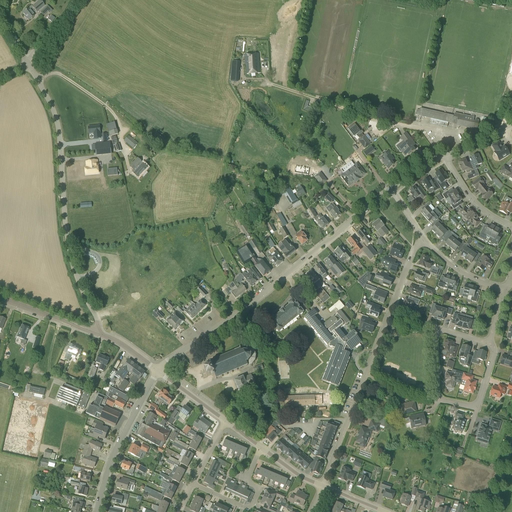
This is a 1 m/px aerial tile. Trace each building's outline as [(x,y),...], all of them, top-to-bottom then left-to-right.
[(28,21),(34,16),(33,14),(44,5),(39,0),(38,0),(23,13),(26,17),(25,18),(28,21)] [(260,64),(259,54),(244,55),(244,62),(245,62),(246,74),(260,73),(259,64),(260,64)] [(240,66),(232,65),(230,81),(238,82),(240,66)] [(91,106),(93,102),(85,97),(83,101),(91,106)] [(473,121),(473,119),(472,117),(464,116),(463,117),(448,113),(447,116),(421,110),(422,109),(419,108),(416,122),(456,127),(456,125),(476,130),(478,122),(477,122),(478,121),(477,120),(476,119),(475,120),(474,120),(474,121),(473,121)] [(111,136),(118,134),(115,122),(108,124),(111,136)] [(352,123),(346,128),(353,137),(356,135),(358,137),(363,133),(361,130),(359,132),(352,123)] [(100,126),(88,127),(89,135),(94,134),(94,140),(102,139),(101,133),(100,126)] [(162,144),(165,140),(156,132),(153,136),(162,144)] [(408,155),(415,150),(410,144),(413,142),(406,133),(401,137),(405,143),(399,148),(401,151),(405,156),(407,154),(408,155)] [(133,149),(138,143),(128,135),(124,141),(133,149)] [(364,149),(371,144),(364,135),(358,140),(364,149)] [(96,156),(111,154),(110,142),(103,143),(95,144),(96,156)] [(502,148),(500,145),(499,142),(492,146),(496,152),(494,152),(499,160),(509,154),(504,146),(502,148)] [(372,146),(363,153),(366,158),(376,151),(372,146)] [(382,156),(380,158),(388,169),(394,164),(391,162),(394,159),(388,151),(382,156)] [(471,164),(473,170),(474,170),(478,168),(477,165),(482,163),(478,154),(471,157),(474,162),(471,164)] [(138,178),(148,168),(141,162),(138,158),(129,167),(133,170),(131,172),(138,178)] [(473,170),(471,164),(467,166),(465,160),(460,162),(459,163),(460,165),(460,166),(461,169),(462,169),(462,171),(464,171),(466,170),(467,172),(473,170)] [(86,174),(98,173),(97,166),(97,161),(87,162),(87,169),(86,169),(86,174)] [(353,166),(351,162),(346,166),(357,181),(361,178),(360,177),(365,174),(357,163),(353,166)] [(297,166),(295,173),(309,176),(310,169),(306,168),(306,167),(302,167),(297,166)] [(346,166),(341,170),(344,173),(340,176),(349,186),(353,183),(354,183),(357,181),(346,166)] [(511,166),(510,170),(504,166),(500,171),(511,179),(511,166)] [(444,173),(442,170),(437,173),(437,174),(437,176),(439,179),(436,182),(441,189),(443,192),(445,191),(443,188),(446,185),(444,183),(446,182),(445,181),(448,179),(446,177),(447,176),(445,173),(444,173)] [(321,186),(327,181),(320,172),(314,177),(321,186)] [(432,184),(429,178),(425,180),(424,180),(422,184),(424,185),(427,191),(433,187),(435,191),(439,189),(435,183),(432,184)] [(480,191),(485,187),(483,184),(484,184),(484,183),(485,182),(485,181),(485,180),(483,178),(482,178),(481,178),(480,179),(479,178),(472,185),(476,190),(478,189),(480,191)] [(299,197),(305,194),(301,186),(295,190),(299,197)] [(289,187),(280,193),(283,196),(284,196),(290,205),(297,200),(289,187)] [(426,196),(419,187),(417,189),(415,187),(410,191),(411,192),(410,193),(413,198),(414,197),(416,199),(420,196),(422,199),(426,196)] [(485,187),(480,191),(482,194),(481,195),(485,201),(493,194),(488,189),(488,190),(485,187)] [(451,200),(458,195),(458,194),(457,192),(455,190),(450,193),(449,191),(442,195),(445,200),(449,197),(451,200)] [(330,203),(334,200),(334,199),(329,194),(325,198),(330,203)] [(458,195),(451,200),(453,203),(451,205),(454,210),(462,204),(460,201),(462,200),(461,198),(460,196),(459,196),(458,195)] [(386,207),(379,200),(374,205),(380,212),(386,207)] [(425,217),(432,211),(428,207),(431,204),(429,202),(424,206),(426,208),(421,213),(425,217)] [(510,214),(511,211),(511,209),(511,204),(509,202),(508,204),(504,202),(503,203),(502,203),(500,206),(501,207),(499,211),(506,214),(507,212),(510,214)] [(336,208),(333,204),(331,206),(330,205),(325,209),(329,214),(330,213),(335,219),(336,219),(336,220),(338,218),(338,217),(340,215),(338,212),(338,211),(336,208)] [(317,216),(312,208),(306,211),(312,220),(316,217),(317,217),(317,216)] [(467,220),(474,213),(469,209),(467,211),(464,208),(459,213),(463,216),(467,220)] [(438,219),(439,218),(436,216),(432,211),(425,217),(429,222),(431,220),(433,223),(438,219)] [(287,232),(291,230),(281,213),(277,216),(283,227),(287,232)] [(474,213),(467,220),(475,228),(480,222),(477,219),(478,217),(474,213)] [(323,218),(320,214),(317,217),(316,217),(313,219),(317,224),(317,223),(323,229),(324,229),(326,228),(326,227),(328,225),(323,218)] [(253,238),(241,218),(236,221),(244,234),(245,234),(249,240),(253,238)] [(436,235),(442,228),(440,225),(442,223),(438,219),(433,223),(433,224),(435,226),(431,230),(436,235)] [(382,238),(389,232),(384,226),(379,220),(372,226),(377,232),(382,238)] [(271,234),(276,231),(270,222),(266,225),(271,234)] [(486,232),(482,230),(478,238),(484,241),(486,237),(489,239),(490,237),(495,228),(490,225),(486,232)] [(289,236),(287,232),(283,227),(279,230),(284,239),(289,236)] [(442,228),(436,235),(440,239),(444,235),(447,237),(451,232),(447,228),(445,231),(442,228)] [(491,243),(496,246),(502,235),(499,233),(501,231),(495,228),(490,237),(489,239),(488,240),(492,242),(491,243)] [(365,232),(362,229),(357,234),(362,240),(363,240),(367,245),(371,242),(369,239),(370,238),(368,236),(365,232)] [(303,234),(301,231),(295,236),(297,239),(302,246),(303,245),(303,246),(306,244),(305,243),(307,241),(305,238),(306,237),(303,234)] [(419,236),(416,231),(409,235),(413,240),(419,236)] [(451,232),(447,237),(449,240),(445,244),(450,248),(456,241),(458,238),(451,232)] [(271,249),(276,246),(268,233),(265,235),(268,240),(266,241),(271,249)] [(356,240),(353,237),(348,241),(353,248),(354,247),(355,249),(351,252),(354,256),(362,249),(358,244),(359,243),(356,240)] [(382,248),(386,244),(381,237),(377,241),(382,248)] [(258,255),(262,253),(253,238),(251,240),(252,241),(249,243),(256,255),(258,255)] [(289,246),(285,241),(277,247),(281,252),(287,258),(295,251),(292,247),(292,248),(290,245),(289,246)] [(456,241),(450,248),(455,252),(458,247),(461,249),(465,244),(462,242),(460,245),(456,241)] [(401,259),(404,252),(400,250),(402,246),(395,243),(390,255),(394,256),(397,257),(401,259)] [(257,260),(247,244),(235,251),(244,266),(251,261),(254,267),(255,267),(264,277),(271,271),(261,260),(257,259),(257,260)] [(466,260),(471,252),(468,250),(470,247),(465,244),(461,249),(464,251),(461,256),(466,260)] [(370,261),(378,255),(370,245),(363,251),(370,261)] [(338,248),(338,249),(335,252),(340,258),(339,259),(342,263),(346,259),(347,261),(352,257),(347,252),(342,246),(341,247),(340,246),(338,248)] [(275,251),(273,248),(269,252),(271,254),(267,258),(270,262),(272,264),(273,264),(276,267),(276,266),(277,267),(279,266),(279,265),(281,264),(283,262),(282,262),(283,261),(278,256),(279,255),(276,250),(275,251)] [(471,252),(466,260),(471,263),(474,258),(477,260),(480,255),(476,251),(474,254),(471,252)] [(430,269),(432,263),(428,261),(429,258),(422,255),(418,265),(425,268),(426,267),(430,269)] [(395,273),(398,266),(391,263),(392,259),(385,256),(381,265),(389,268),(388,270),(395,273)] [(490,269),(493,264),(489,260),(483,256),(476,267),(482,270),(485,266),(487,267),(486,267),(490,269)] [(336,264),(330,257),(324,261),(327,265),(326,265),(330,270),(332,268),(340,276),(345,272),(338,262),(336,264)] [(356,258),(351,261),(355,267),(360,263),(356,258)] [(314,268),(314,269),(319,275),(321,277),(322,277),(324,279),(328,276),(326,274),(319,265),(316,267),(316,266),(314,268)] [(262,279),(255,269),(253,268),(250,271),(249,270),(247,272),(248,273),(247,274),(246,273),(242,273),(241,274),(244,277),(243,277),(246,281),(251,287),(252,286),(252,287),(254,286),(254,285),(258,281),(262,279)] [(323,304),(330,298),(317,282),(320,280),(312,270),(305,276),(317,290),(314,293),(323,304)] [(380,275),(379,275),(380,271),(377,270),(375,278),(383,281),(382,284),(390,287),(392,280),(387,278),(388,274),(381,272),(380,275)] [(428,277),(429,274),(423,271),(422,274),(416,272),(413,278),(422,281),(424,275),(428,277)] [(370,276),(370,274),(368,273),(357,282),(364,290),(367,283),(370,276)] [(444,279),(441,278),(438,286),(441,287),(444,288),(445,284),(448,286),(451,277),(445,275),(444,279)] [(237,288),(241,294),(246,291),(244,288),(246,286),(244,283),(241,285),(241,283),(243,282),(238,276),(236,278),(236,279),(237,280),(233,283),(237,288)] [(457,279),(451,277),(448,286),(454,287),(453,291),(455,292),(459,282),(456,281),(457,279)] [(335,286),(330,281),(329,282),(326,279),(324,281),(332,289),(335,286)] [(237,298),(241,294),(237,288),(233,283),(227,287),(228,288),(223,292),(226,297),(231,293),(236,299),(237,298)] [(420,297),(423,290),(411,285),(408,292),(420,297)] [(468,296),(471,286),(465,285),(464,290),(461,289),(459,296),(462,297),(463,294),(468,296)] [(471,286),(468,296),(471,297),(470,301),(476,302),(478,296),(475,295),(477,288),(471,286)] [(204,298),(207,295),(200,287),(197,291),(204,298)] [(383,304),(387,293),(377,289),(373,300),(383,304)] [(418,305),(419,301),(413,298),(412,301),(405,299),(402,307),(411,311),(413,304),(418,305)] [(304,307),(300,306),(299,307),(293,300),(288,303),(290,305),(284,310),(283,310),(280,312),(280,313),(274,318),(273,316),(268,320),(279,333),(283,329),(299,316),(303,312),(301,309),(304,307)] [(171,310),(174,307),(169,301),(166,305),(171,310)] [(191,306),(198,313),(206,306),(201,301),(196,306),(193,303),(191,301),(188,303),(191,306)] [(300,306),(304,307),(309,313),(304,318),(328,346),(330,345),(329,345),(329,346),(329,347),(330,347),(330,348),(331,348),(332,347),(332,348),(335,349),(323,381),(337,387),(350,354),(348,353),(348,352),(351,350),(351,351),(360,344),(358,342),(361,341),(356,336),(357,335),(354,331),(346,338),(339,330),(346,324),(346,325),(349,322),(340,311),(344,307),(339,301),(328,310),(330,313),(336,308),(339,311),(336,313),(338,315),(335,318),(334,316),(323,325),(325,328),(324,329),(314,317),(317,314),(314,310),(310,312),(303,304),(300,303),(300,306)] [(350,311),(354,307),(349,301),(345,305),(350,311)] [(377,319),(380,311),(376,310),(378,306),(367,302),(365,308),(368,309),(366,314),(377,319)] [(437,319),(440,309),(435,307),(435,305),(432,304),(431,309),(433,310),(431,317),(434,317),(433,318),(437,319),(437,318),(437,319)] [(161,319),(164,316),(159,312),(163,308),(160,306),(154,312),(161,319)] [(192,319),(198,313),(191,306),(186,310),(183,308),(182,309),(179,306),(176,309),(181,314),(184,311),(187,314),(192,319)] [(440,309),(437,319),(438,319),(437,320),(441,321),(441,320),(443,320),(445,314),(451,315),(452,310),(447,308),(446,310),(440,309)] [(175,316),(173,318),(180,325),(184,321),(175,312),(173,314),(175,316)] [(461,328),(464,319),(460,318),(461,315),(454,313),(452,319),(456,321),(455,326),(458,327),(458,328),(460,329),(461,328)] [(372,333),(375,325),(369,323),(370,319),(362,316),(360,323),(364,325),(362,329),(372,333)] [(180,325),(173,318),(170,320),(169,318),(166,321),(175,330),(180,325)] [(464,319),(461,328),(462,328),(462,329),(465,330),(466,329),(469,330),(470,328),(474,329),(476,321),(472,320),(471,322),(464,319)] [(24,340),(27,332),(28,332),(29,330),(28,329),(28,328),(21,326),(18,334),(17,334),(16,337),(19,338),(17,342),(20,343),(22,340),(24,340)] [(445,348),(444,351),(442,351),(441,356),(446,357),(446,356),(453,358),(457,347),(453,346),(454,343),(446,340),(443,347),(445,348)] [(85,349),(95,352),(97,344),(87,342),(85,349)] [(80,355),(82,351),(79,350),(79,349),(74,347),(69,345),(66,353),(67,354),(64,360),(70,362),(72,356),(76,357),(77,354),(80,355)] [(252,365),(255,360),(256,355),(254,350),(250,347),(244,346),(240,348),(235,351),(235,352),(209,362),(208,362),(206,363),(206,364),(207,369),(204,370),(207,377),(211,376),(212,377),(213,377),(215,376),(216,379),(242,368),(248,366),(252,365)] [(467,346),(465,346),(464,346),(463,346),(459,357),(466,359),(464,366),(469,367),(472,357),(468,356),(470,348),(467,347),(467,346)] [(486,353),(479,350),(478,352),(475,351),(472,359),(476,360),(476,359),(484,361),(485,361),(486,358),(485,357),(486,353)] [(106,366),(109,359),(99,355),(96,362),(101,364),(99,370),(103,371),(106,366)] [(511,358),(503,355),(501,359),(500,360),(500,362),(500,363),(500,364),(511,368),(511,358)] [(446,368),(452,370),(455,360),(450,359),(450,361),(448,361),(446,368)] [(131,374),(137,366),(129,360),(123,367),(122,367),(120,369),(119,369),(118,371),(118,372),(117,373),(113,369),(108,378),(109,379),(106,383),(113,387),(115,384),(111,381),(112,381),(115,376),(119,380),(120,378),(123,380),(129,372),(131,374)] [(94,378),(97,369),(95,368),(95,366),(91,365),(87,376),(94,378)] [(137,366),(131,374),(134,375),(129,382),(134,385),(139,379),(139,380),(145,372),(137,366)] [(446,375),(444,382),(447,383),(446,387),(453,389),(455,383),(460,384),(463,373),(452,370),(451,373),(447,372),(446,375)] [(461,380),(467,382),(464,391),(465,391),(464,393),(467,394),(468,392),(472,394),(476,382),(472,381),(473,377),(463,373),(461,380)] [(255,385),(251,375),(244,378),(243,377),(234,381),(236,385),(238,389),(240,393),(241,396),(246,394),(245,391),(248,389),(252,388),(252,387),(255,385)] [(123,392),(129,383),(124,380),(118,389),(123,392)] [(90,395),(65,384),(63,388),(61,387),(56,399),(63,402),(61,405),(65,407),(67,403),(77,407),(77,406),(85,410),(90,395)] [(123,409),(126,403),(129,397),(116,390),(110,387),(111,386),(106,384),(103,390),(109,393),(107,397),(109,398),(106,404),(113,408),(114,405),(123,409)] [(504,395),(506,387),(499,385),(498,388),(493,387),(492,391),(491,391),(490,394),(491,394),(490,395),(500,398),(501,394),(504,395)] [(43,396),(45,390),(30,386),(29,393),(43,396)] [(164,401),(169,395),(163,390),(162,392),(162,391),(159,394),(160,395),(158,397),(160,398),(158,400),(162,403),(163,401),(164,401)] [(105,408),(106,405),(105,405),(108,398),(99,394),(93,407),(90,406),(86,414),(95,418),(95,417),(100,419),(99,420),(112,425),(113,423),(115,424),(120,414),(105,408)] [(171,396),(169,395),(164,401),(164,402),(163,404),(167,406),(168,405),(169,405),(174,399),(173,398),(174,398),(171,396)] [(402,415),(409,413),(416,412),(414,402),(400,405),(402,415)] [(191,411),(185,406),(180,412),(181,413),(180,414),(178,416),(184,421),(191,411)] [(178,416),(180,414),(175,411),(170,417),(171,417),(167,422),(171,425),(175,420),(175,421),(178,416)] [(463,419),(464,415),(457,412),(456,416),(459,417),(458,419),(457,419),(456,422),(457,423),(456,426),(455,426),(454,429),(458,430),(457,431),(461,432),(461,431),(462,432),(465,421),(461,420),(462,418),(463,419)] [(153,424),(157,417),(149,413),(145,422),(144,422),(141,428),(141,429),(137,435),(159,447),(157,450),(162,453),(164,450),(162,448),(171,431),(167,429),(165,431),(155,425),(155,426),(153,424)] [(412,428),(425,425),(423,414),(413,416),(409,417),(412,428)] [(164,427),(166,422),(164,420),(161,418),(157,423),(164,427)] [(212,425),(202,419),(200,422),(197,420),(193,426),(199,430),(204,433),(204,434),(205,434),(212,425)] [(384,429),(384,428),(385,428),(384,419),(377,419),(375,423),(371,422),(368,430),(361,428),(356,442),(360,444),(359,446),(364,448),(366,443),(365,443),(367,438),(368,439),(371,430),(377,432),(379,427),(384,429)] [(95,430),(106,434),(108,429),(101,426),(102,423),(94,420),(92,426),(96,428),(95,430)] [(498,432),(501,423),(493,420),(490,427),(481,424),(476,438),(477,438),(477,440),(480,441),(481,439),(485,441),(486,439),(488,439),(491,430),(498,432)] [(326,428),(336,431),(338,426),(328,423),(326,428)] [(280,432),(273,425),(265,434),(267,436),(265,438),(271,443),(280,432)] [(334,436),(336,431),(326,428),(324,432),(334,436)] [(292,430),(291,429),(290,431),(292,433),(290,435),(292,437),(296,433),(295,433),(299,429),(293,429),(292,430)] [(104,440),(106,434),(95,430),(94,432),(90,431),(88,436),(95,439),(97,436),(104,440)] [(174,442),(178,435),(174,432),(169,440),(174,442)] [(332,441),(334,436),(324,432),(322,437),(332,441)] [(192,442),(199,445),(202,439),(195,436),(192,442)] [(311,439),(308,437),(304,441),(303,443),(305,445),(311,439)] [(330,446),(332,441),(322,437),(321,442),(330,446)] [(228,449),(231,441),(226,438),(222,447),(227,448),(226,451),(228,452),(229,449),(228,449)] [(280,450),(287,443),(282,439),(276,446),(279,448),(278,449),(280,450)] [(83,452),(89,453),(91,454),(92,449),(99,452),(102,446),(91,441),(89,446),(85,445),(83,452)] [(187,449),(188,446),(179,441),(177,444),(187,449)] [(233,451),(237,443),(231,441),(228,449),(229,449),(232,451),(231,454),(233,455),(235,452),(233,451)] [(196,451),(199,445),(192,442),(189,448),(196,451)] [(329,450),(330,446),(321,442),(319,447),(329,450)] [(239,454),(242,445),(237,443),(233,451),(235,452),(238,453),(237,456),(239,457),(240,454),(239,454)] [(292,447),(291,447),(287,443),(280,450),(281,451),(284,453),(285,453),(286,454),(292,447)] [(147,453),(149,448),(142,444),(140,448),(133,444),(128,453),(136,457),(140,459),(142,455),(141,454),(139,453),(140,450),(147,453)] [(185,453),(187,449),(177,444),(175,447),(185,453)] [(239,454),(240,454),(243,455),(242,458),(244,459),(246,456),(245,456),(248,448),(242,445),(239,454)] [(291,458),(297,450),(292,446),(291,447),(292,447),(286,454),(288,455),(287,455),(291,458)] [(327,455),(329,450),(319,447),(317,451),(327,455)] [(54,460),(55,454),(51,453),(52,451),(46,450),(44,458),(50,459),(54,460)] [(302,455),(302,454),(297,450),(291,458),(292,459),(295,461),(296,461),(302,455)] [(325,460),(327,455),(317,451),(315,456),(325,460)] [(88,456),(89,453),(83,452),(82,455),(85,457),(82,464),(94,468),(96,461),(92,459),(92,458),(88,456)] [(184,458),(190,461),(193,455),(187,452),(184,458)] [(301,465),(307,458),(302,454),(302,455),(296,461),(298,463),(301,465)] [(181,464),(187,467),(190,461),(184,458),(181,456),(178,461),(180,462),(180,463),(181,464)] [(180,463),(180,462),(178,461),(170,457),(168,460),(179,465),(180,463)] [(48,468),(49,460),(41,458),(39,466),(48,468)] [(313,463),(307,458),(301,465),(302,467),(302,466),(305,469),(309,465),(311,467),(313,464),(313,463)] [(219,470),(220,469),(221,466),(224,467),(226,463),(218,459),(217,462),(214,461),(211,466),(219,470)] [(318,461),(314,459),(313,463),(313,464),(312,465),(315,466),(312,472),(314,473),(313,474),(318,475),(318,474),(319,475),(320,471),(321,472),(322,468),(323,465),(317,463),(318,461)] [(360,469),(363,462),(355,459),(352,465),(360,469)] [(177,468),(179,465),(168,460),(167,463),(177,468)] [(128,463),(124,462),(122,468),(129,471),(130,468),(134,470),(135,466),(131,465),(132,464),(128,462),(128,463)] [(145,474),(147,469),(138,465),(136,469),(138,471),(137,472),(141,474),(142,473),(145,474)] [(223,470),(220,469),(219,470),(211,466),(209,472),(217,475),(217,474),(219,471),(222,473),(223,470)] [(263,477),(266,469),(261,466),(259,471),(256,470),(254,475),(257,477),(258,475),(262,476),(263,477)] [(90,482),(92,474),(85,473),(85,470),(74,467),(73,471),(82,473),(80,480),(90,482)] [(352,481),(355,474),(350,472),(351,471),(343,467),(338,479),(346,482),(347,479),(352,481)] [(175,474),(182,477),(185,471),(178,468),(175,474)] [(268,479),(272,471),(266,469),(263,477),(262,476),(261,479),(263,481),(264,478),(267,479),(268,479)] [(274,481),(277,473),(272,471),(268,479),(267,479),(266,482),(269,483),(270,480),(273,481),(274,481)] [(179,483),(182,477),(175,474),(171,472),(169,477),(172,478),(173,479),(172,480),(179,483)] [(220,476),(217,474),(217,475),(209,472),(206,477),(214,481),(215,479),(216,477),(219,478),(220,476)] [(371,475),(363,472),(357,486),(365,489),(365,488),(372,490),(374,484),(368,481),(371,475)] [(279,484),(283,476),(277,473),(274,481),(273,481),(272,484),(274,485),(275,482),(278,483),(279,484)] [(279,484),(278,483),(277,486),(280,487),(281,484),(284,486),(283,489),(285,490),(286,487),(289,488),(291,482),(287,481),(289,478),(283,476),(279,484)] [(218,481),(215,479),(214,481),(206,477),(203,482),(208,485),(207,487),(213,490),(215,486),(212,485),(214,482),(217,483),(218,481)] [(127,490),(130,491),(132,485),(134,486),(135,482),(130,480),(124,478),(123,482),(118,481),(116,487),(127,490)] [(229,479),(228,479),(225,485),(227,486),(225,491),(231,493),(234,485),(233,485),(230,483),(232,480),(229,479)] [(240,488),(239,487),(236,486),(237,483),(235,482),(233,485),(234,485),(231,493),(236,496),(240,488)] [(245,490),(244,490),(241,488),(243,483),(241,482),(239,487),(240,488),(236,496),(242,498),(245,490)] [(392,500),(395,492),(389,491),(391,485),(387,484),(382,482),(380,488),(385,489),(383,497),(392,500)] [(167,491),(174,494),(177,488),(170,484),(167,491)] [(245,490),(242,498),(247,501),(248,499),(251,500),(254,494),(251,493),(247,491),(248,488),(245,486),(244,490),(245,490)] [(75,494),(78,495),(86,497),(88,489),(80,487),(79,491),(76,490),(75,494)] [(171,500),(174,494),(167,491),(164,489),(162,495),(163,496),(171,500)] [(284,500),(286,496),(271,490),(270,493),(267,491),(264,498),(272,502),(275,496),(284,500)] [(307,497),(301,493),(298,491),(296,496),(292,495),(289,502),(293,504),(293,502),(303,507),(307,497)] [(415,497),(414,500),(419,501),(418,503),(419,504),(418,507),(417,507),(416,510),(421,511),(423,511),(425,509),(429,511),(430,506),(426,505),(427,502),(423,500),(425,493),(417,491),(415,497)] [(127,501),(128,495),(123,494),(122,498),(114,496),(112,503),(121,505),(122,500),(127,501)] [(407,507),(411,497),(403,494),(402,498),(403,498),(401,504),(407,507)] [(193,504),(201,507),(202,504),(204,504),(205,501),(195,497),(193,504)] [(271,508),(270,508),(272,502),(264,498),(261,505),(264,506),(263,509),(269,511),(271,508)] [(72,511),(73,511),(80,511),(82,507),(84,507),(84,504),(74,501),(72,511)] [(159,508),(166,511),(169,504),(162,502),(159,508)] [(337,502),(334,508),(342,511),(345,511),(346,510),(344,509),(344,510),(342,509),(343,506),(337,502)]
